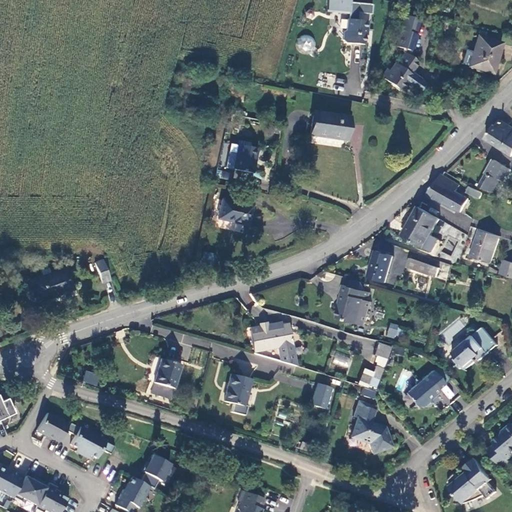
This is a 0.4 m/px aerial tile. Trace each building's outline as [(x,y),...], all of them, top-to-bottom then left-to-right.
[(351,0),(325,0),(325,11),(348,14),(347,18),(357,19),(358,13),(372,14),(373,4),(351,2),(351,0)] [(404,17),(397,46),(414,50),(421,21),(404,17)] [(345,18),(345,30),(343,32),(341,43),(362,45),(363,35),(366,36),(368,20),(345,18)] [(300,48),(313,47),(312,35),(299,36),(300,48)] [(503,44),(478,38),(469,70),(494,77),(503,44)] [(387,70),(381,78),(400,92),(405,85),(417,94),(425,84),(411,74),(419,63),(404,53),(396,65),(395,64),(389,72),(387,70)] [(185,77),(182,87),(196,91),(199,80),(185,77)] [(313,111),(309,134),(345,140),(349,118),(313,111)] [(495,123),(486,138),(511,152),(511,124),(501,118),(497,124),(495,123)] [(228,154),(225,168),(251,174),(256,151),(237,147),(235,156),(228,154)] [(504,166),(494,160),(486,173),(490,176),(483,188),(492,193),(499,180),(497,179),(504,166)] [(509,169),(504,166),(497,179),(499,180),(502,182),(507,173),(509,169)] [(219,170),(218,178),(229,179),(229,171),(219,170)] [(429,195),(460,212),(468,199),(456,192),(460,186),(443,176),(440,176),(429,195)] [(467,186),(464,193),(479,199),(482,192),(467,186)] [(221,203),(216,220),(245,227),(249,210),(221,203)] [(410,223),(432,236),(442,220),(420,207),(410,223)] [(403,235),(433,252),(440,240),(432,236),(410,223),(403,235)] [(502,237),(479,229),(469,256),(492,264),(502,237)] [(395,257),(377,251),(369,276),(386,282),(395,257)] [(411,258),(407,267),(436,277),(439,268),(411,258)] [(95,264),(103,283),(111,280),(103,261),(95,264)] [(511,269),(511,263),(503,261),(499,274),(509,277),(511,269)] [(442,262),(438,277),(445,279),(449,264),(442,262)] [(33,282),(40,301),(73,289),(66,270),(33,282)] [(372,289),(347,283),(344,291),(346,292),(343,300),(346,301),(341,315),(361,321),(362,317),(369,319),(375,298),(371,298),(372,289)] [(396,339),(400,325),(390,322),(386,336),(396,339)] [(287,324),(249,331),(253,353),(276,348),(291,346),(287,324)] [(496,346),(481,328),(461,346),(459,344),(450,352),(457,360),(454,362),(457,365),(456,366),(460,369),(461,368),(464,370),(474,362),(472,360),(475,358),(478,361),(496,346)] [(377,345),(371,363),(383,367),(389,349),(377,345)] [(291,346),(276,348),(279,362),(295,367),(291,346)] [(336,352),(333,363),(348,367),(351,356),(336,352)] [(168,356),(157,391),(178,397),(188,362),(168,356)] [(436,368),(430,372),(442,386),(448,382),(436,368)] [(358,381),(374,389),(382,371),(376,369),(373,374),(363,370),(358,381)] [(86,370),(82,381),(97,386),(101,375),(86,370)] [(442,386),(430,372),(420,382),(413,382),(413,387),(406,392),(412,400),(411,408),(419,409),(429,405),(427,402),(437,394),(435,391),(442,386)] [(251,379),(230,374),(223,401),(233,404),(231,412),(243,415),(246,407),(244,406),(251,379)] [(322,381),(316,402),(330,406),(335,385),(322,381)] [(360,395),(374,398),(376,391),(362,388),(360,395)] [(0,398),(0,420),(1,420),(1,419),(6,417),(6,418),(15,414),(8,399),(1,402),(0,398)] [(364,417),(369,401),(363,399),(358,415),(362,416),(364,417)] [(62,420),(45,412),(36,430),(52,439),(53,437),(60,440),(68,425),(61,421),(62,420)] [(396,445),(389,425),(364,417),(362,416),(355,434),(374,441),(377,451),(396,445)] [(495,444),(488,449),(504,468),(511,462),(509,459),(511,457),(511,423),(507,428),(507,431),(494,442),(495,444)] [(72,424),(68,431),(75,435),(70,444),(77,447),(75,451),(81,454),(92,433),(79,426),(78,427),(72,424)] [(105,440),(92,433),(81,454),(88,458),(89,454),(96,457),(101,448),(107,452),(111,444),(104,441),(105,440)] [(139,481),(149,486),(153,488),(157,480),(159,481),(169,464),(162,460),(163,458),(153,453),(148,463),(146,462),(141,471),(144,472),(139,481)] [(493,478),(476,458),(465,468),(467,472),(462,477),(463,479),(460,481),(454,474),(448,483),(456,493),(455,503),(466,503),(475,500),(486,495),(489,498),(498,491),(490,482),(493,478)] [(0,493),(13,501),(15,498),(25,479),(17,475),(16,479),(0,470),(0,493)] [(25,479),(15,498),(23,502),(24,500),(38,507),(49,487),(35,479),(37,477),(29,472),(25,479)] [(139,481),(131,477),(123,490),(122,489),(114,505),(127,511),(129,511),(133,505),(137,507),(149,486),(139,481)] [(51,484),(49,487),(38,507),(37,510),(40,511),(46,511),(47,511),(62,511),(71,498),(57,491),(59,488),(51,484)] [(261,499),(239,491),(236,501),(238,502),(236,509),(236,511),(258,511),(259,510),(258,509),(261,499)]
